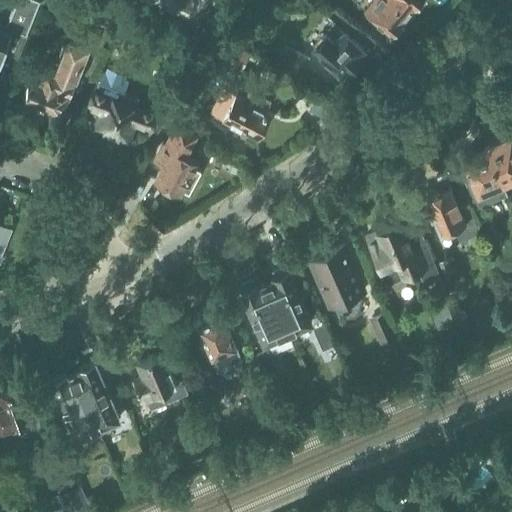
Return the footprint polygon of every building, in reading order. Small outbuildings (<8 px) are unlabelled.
[(0,61),(13,29),(27,34),(41,0),(40,0),(17,0),(6,29),(2,28),(3,25),(0,23),(0,61)] [(155,0),(198,23),(206,8),(211,0),(155,0)] [(369,0),(364,7),(378,18),(394,31),(416,4),(420,7),(425,0),(369,0)] [(327,34),(314,48),(343,74),(347,70),(349,71),(363,55),(362,54),(366,49),(345,31),(335,41),(327,34)] [(25,97),(60,111),(60,110),(62,111),(88,45),(68,37),(65,45),(63,46),(60,53),(61,56),(57,67),(49,63),(46,69),(38,66),(32,81),(30,80),(25,91),(27,92),(25,97)] [(242,48),(225,38),(216,57),(240,70),(250,52),(242,48)] [(298,77),(310,55),(283,41),(271,63),(298,77)] [(98,80),(89,103),(102,108),(96,125),(128,138),(135,119),(152,126),(158,110),(138,102),(140,96),(125,90),(130,79),(125,77),(127,73),(107,66),(102,81),(98,80)] [(245,96),(236,91),(224,85),(211,109),(259,136),(272,112),(267,109),(272,99),(250,87),(245,96)] [(154,160),(163,165),(156,177),(180,191),(188,176),(195,180),(201,169),(194,165),(198,159),(188,154),(199,133),(195,131),(201,126),(173,104),(163,123),(172,129),(165,141),(154,160)] [(511,179),(511,135),(511,134),(486,144),(503,183),(511,179)] [(486,144),(461,155),(478,194),(503,183),(486,144)] [(426,195),(441,232),(454,226),(460,240),(482,231),(470,205),(461,208),(451,185),(426,195)] [(425,282),(441,274),(420,225),(407,230),(402,218),(397,220),(397,218),(380,225),(381,227),(367,233),(380,265),(379,265),(387,284),(418,269),(425,282)] [(0,249),(8,228),(0,224),(0,249)] [(319,285),(324,296),(327,295),(331,305),(365,290),(344,243),(310,258),(322,284),(319,285)] [(437,261),(450,292),(462,287),(449,256),(437,261)] [(276,278),(268,282),(290,330),(313,320),(290,268),(289,268),(287,264),(274,270),(276,274),(275,274),(276,278)] [(243,288),(242,289),(265,341),(290,330),(268,282),(259,286),(257,282),(256,283),(255,279),(242,284),(243,288)] [(455,322),(447,300),(430,307),(438,329),(455,322)] [(397,337),(386,311),(369,318),(380,344),(397,337)] [(213,357),(219,369),(222,368),(223,370),(240,362),(239,360),(242,359),(230,331),(229,332),(222,315),(214,319),(212,314),(197,320),(200,325),(199,325),(213,357)] [(325,321),(314,326),(324,348),(335,343),(325,321)] [(258,351),(268,373),(279,368),(269,346),(258,351)] [(136,379),(143,397),(145,396),(151,407),(189,391),(183,377),(176,380),(164,350),(139,360),(145,375),(136,379)] [(77,365),(78,368),(74,370),(99,428),(123,417),(97,357),(77,365)] [(69,372),(68,370),(47,379),(74,439),(99,428),(74,370),(69,372)] [(0,424),(4,426),(14,423),(28,418),(32,428),(41,425),(38,414),(34,416),(22,382),(0,389),(0,399),(2,406),(0,406),(0,424)] [(179,444),(188,468),(218,456),(209,433),(179,444)] [(157,479),(147,457),(135,463),(144,485),(157,479)] [(73,475),(78,486),(82,485),(92,508),(114,499),(100,464),(73,475)] [(57,495),(62,506),(46,511),(82,511),(92,508),(82,485),(78,486),(57,495)]
